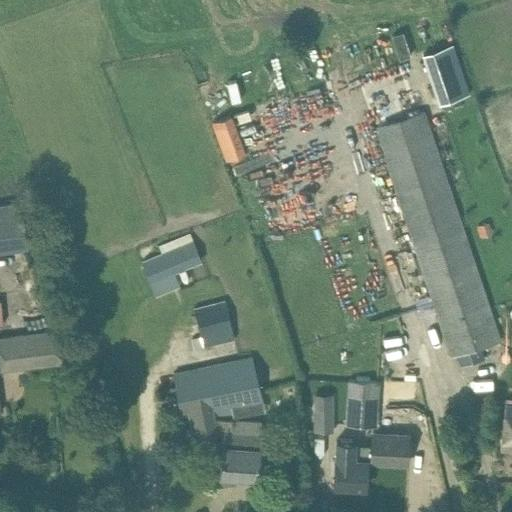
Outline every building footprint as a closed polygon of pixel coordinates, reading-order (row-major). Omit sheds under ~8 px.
[(451,41),(418,51),(434,102),(467,92),(451,41)] [(311,54),(227,81),(315,347),(364,331),(358,311),(392,300),(311,54)] [(330,59),(322,61),(331,90),(339,87),(330,59)] [(377,127),(453,357),(504,340),(424,112),(377,127)] [(211,122),(226,160),(246,153),(232,114),(211,122)] [(0,205),(0,248),(28,244),(22,202),(0,205)] [(160,253),(141,262),(140,262),(155,296),(181,285),(176,273),(203,261),(191,232),(157,246),(160,253)] [(196,315),(202,335),(191,338),(194,349),(236,339),(228,307),(196,315)] [(57,329),(0,335),(0,357),(2,371),(62,363),(57,329)] [(221,363),(175,373),(181,415),(189,413),(194,439),(217,435),(217,432),(215,418),(215,416),(237,412),(236,405),(263,400),(254,362),(222,368),(221,363)] [(379,381),(348,379),(345,425),(376,427),(379,381)] [(332,393),(315,393),(313,430),(330,431),(332,393)] [(511,404),(504,403),(500,449),(511,450),(511,404)] [(233,419),(215,418),(217,432),(224,433),(221,476),(258,479),(261,434),(232,432),(233,419)] [(366,487),(367,462),(368,445),(355,444),(356,432),(337,431),(334,485),(366,487)] [(372,445),(368,445),(367,462),(407,464),(409,435),(373,433),(372,445)]
